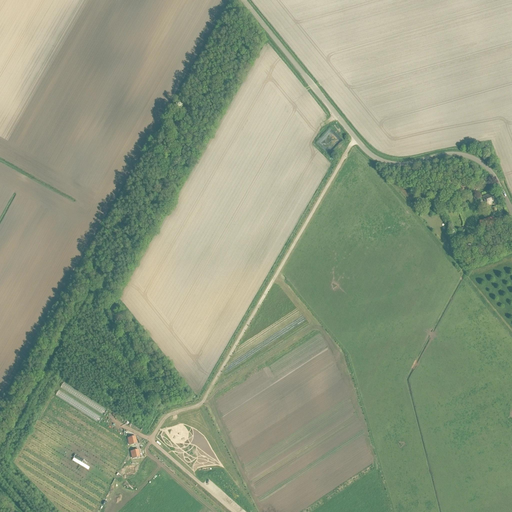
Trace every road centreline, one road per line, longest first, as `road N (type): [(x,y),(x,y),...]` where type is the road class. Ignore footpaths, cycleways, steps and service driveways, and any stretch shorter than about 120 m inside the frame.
road 1 (unclassified): [(511,211),(495,178),(471,157),(391,164),(366,151),(242,0)]
road 2 (track): [(150,440),(164,417),(205,398),(344,156)]
